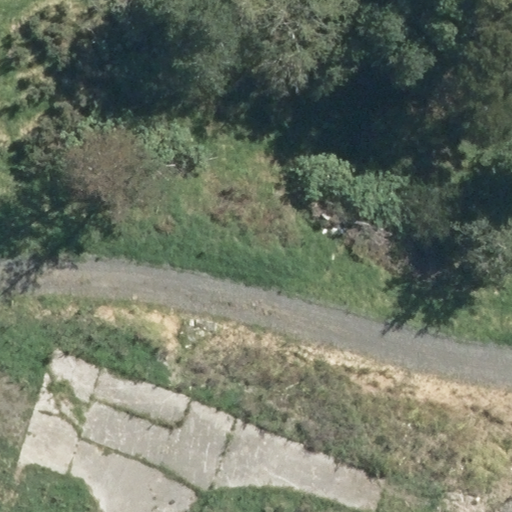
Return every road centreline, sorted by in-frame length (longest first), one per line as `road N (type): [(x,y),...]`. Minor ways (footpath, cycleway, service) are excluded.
road 1 (track): [(511,367),(324,321),(0,304)]
road 2 (track): [(368,511),(290,495),(0,342)]
